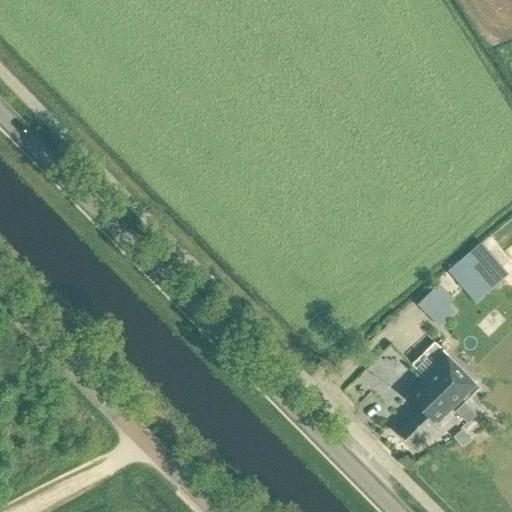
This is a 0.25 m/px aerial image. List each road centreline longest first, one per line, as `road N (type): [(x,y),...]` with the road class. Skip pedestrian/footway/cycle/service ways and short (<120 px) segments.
road 1 (secondary): [(394,511),(0,113)]
road 2 (unclassified): [(216,511),(0,293)]
road 3 (track): [(25,511),(151,446)]
